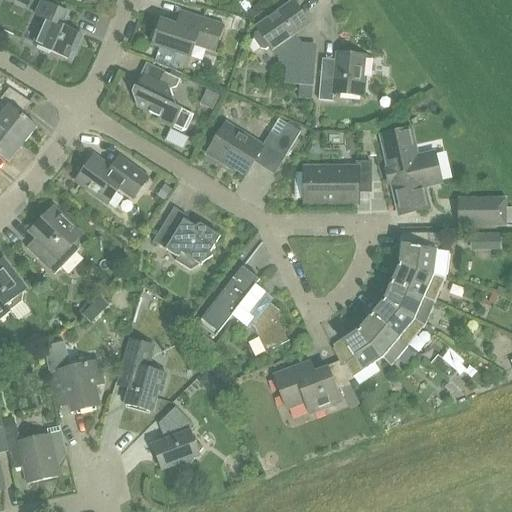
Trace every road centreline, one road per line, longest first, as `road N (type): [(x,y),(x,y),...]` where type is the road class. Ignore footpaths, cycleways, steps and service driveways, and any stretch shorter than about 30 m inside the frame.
road 1 (residential): [(259,221),(308,315),(359,271),(363,223)]
road 2 (residential): [(259,221),(78,111)]
road 3 (residential): [(78,111),(126,0)]
road 4 (residential): [(0,203),(78,111)]
